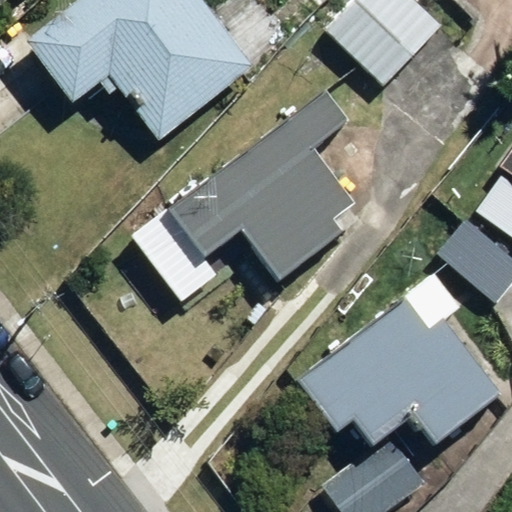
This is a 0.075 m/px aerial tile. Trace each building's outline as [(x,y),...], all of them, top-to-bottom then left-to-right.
[(26,0),(0,0),(0,8),(8,0),(13,0),(19,6),(26,0)] [(154,154),(242,74),(185,11),(197,0),(84,0),(15,63),(66,119),(97,91),(154,154)] [(404,0),(355,0),(318,36),(375,95),(438,34),(404,0)] [(162,220),(202,270),(234,244),(272,292),(335,241),(325,228),(351,207),(309,155),(340,129),(315,98),(162,220)] [(511,160),(497,182),(476,213),(511,237),(511,160)] [(511,262),(474,231),(443,268),(493,309),(511,286),(511,262)] [(402,511),(433,490),(418,470),(499,410),(440,330),(457,317),(428,278),(288,381),(344,457),(309,483),(330,511),(402,511)]
